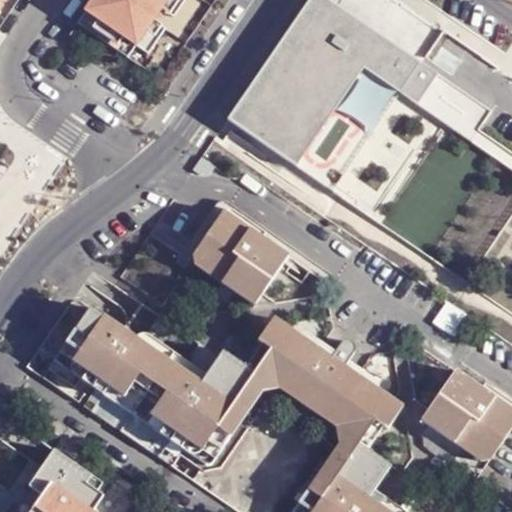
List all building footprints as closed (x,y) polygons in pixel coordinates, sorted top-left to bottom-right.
[(0,0),(0,12),(8,0),(0,0)] [(95,0),(79,24),(129,59),(169,0),(95,0)] [(329,0),(312,0),(230,120),(329,189),(402,83),(464,128),(460,134),(478,146),(499,115),(368,26),(329,0)] [(403,95),(460,134),(464,128),(402,83),(329,189),(336,193),(403,95)] [(237,208),(228,203),(220,207),(258,235),(264,227),(237,208)] [(258,235),(220,207),(195,244),(207,253),(199,266),(238,294),(247,280),(261,290),(285,254),(258,235)] [(207,253),(195,244),(189,250),(192,263),(199,266),(207,253)] [(238,294),(252,303),(261,290),(247,280),(238,294)] [(130,337),(85,306),(46,361),(74,380),(196,465),(206,464),(262,383),(268,374),(346,428),(339,437),(287,511),(380,511),(364,500),(372,490),(387,466),(365,450),(354,443),(371,420),(384,429),(400,408),(374,389),(342,367),(348,360),(355,346),(352,339),(346,336),(340,339),(332,350),(328,357),(296,333),(269,316),(253,339),(259,343),(268,349),(252,372),(243,366),(218,350),(201,374),(194,383),(130,337)] [(305,329),(299,329),(296,333),(328,357),(332,350),(305,329)] [(194,383),(201,374),(143,332),(135,332),(130,337),(194,383)] [(268,349),(259,343),(243,366),(252,372),(268,349)] [(377,384),(374,378),(348,360),(342,367),(374,389),(377,384)] [(74,380),(46,361),(41,368),(68,389),(74,380)] [(511,408),(481,387),(454,368),(428,407),(443,416),(434,429),(473,457),(482,444),(496,453),(511,428),(511,408)] [(346,428),(268,374),(262,383),(339,437),(346,428)] [(481,387),(511,408),(511,397),(485,379),(481,387)] [(443,416),(428,407),(419,419),(434,429),(443,416)] [(384,429),(371,420),(354,443),(365,450),(384,429)] [(479,461),(492,459),(496,453),(482,444),(473,457),(479,461)] [(89,479),(51,453),(25,490),(37,499),(28,511),(88,511),(99,497),(95,494),(84,487),(89,479)] [(95,494),(100,487),(89,479),(84,487),(95,494)] [(25,490),(9,511),(28,511),(37,499),(25,490)] [(403,511),(372,490),(364,500),(380,511),(403,511)]
